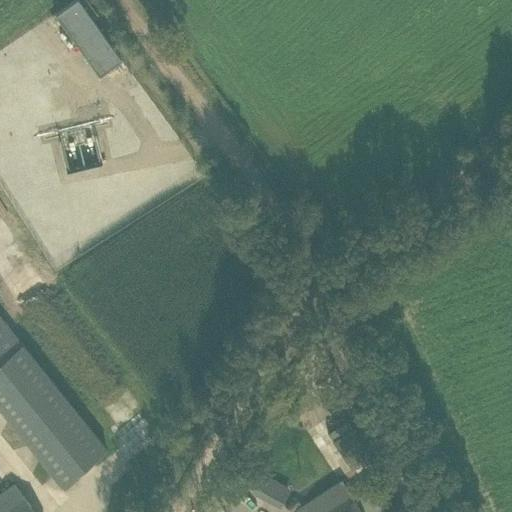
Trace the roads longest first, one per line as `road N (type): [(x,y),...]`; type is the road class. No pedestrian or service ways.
road 1 (track): [(132,0),(320,283),(417,511)]
road 2 (track): [(198,466),(287,320),(320,283),(511,134)]
